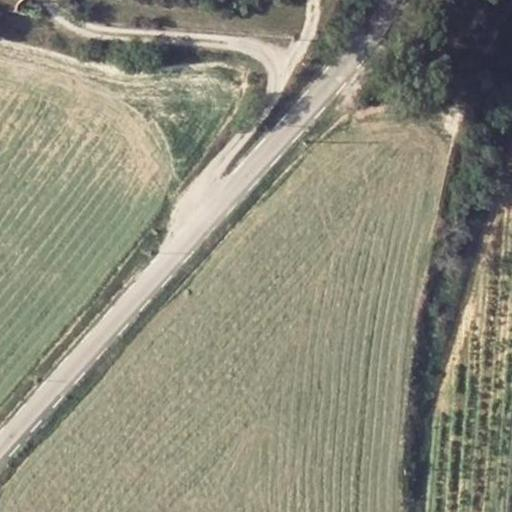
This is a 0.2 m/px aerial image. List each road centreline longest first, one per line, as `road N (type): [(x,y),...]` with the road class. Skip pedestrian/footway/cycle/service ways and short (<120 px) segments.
road 1 (tertiary): [(382,0),(326,77),(0,447)]
road 2 (track): [(0,52),(93,82),(128,114),(193,224)]
